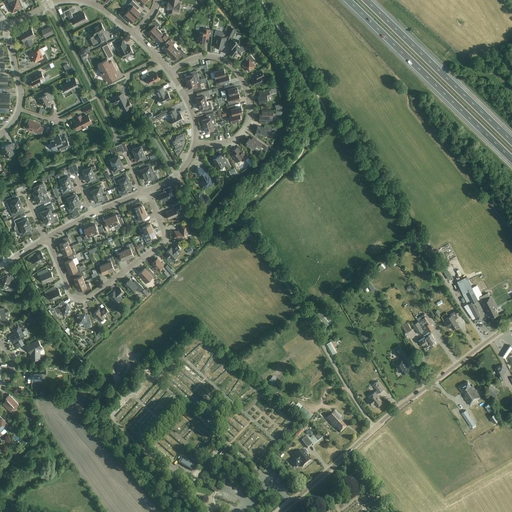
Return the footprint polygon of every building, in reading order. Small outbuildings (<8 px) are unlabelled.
[(16,10),(21,8),(17,1),(18,0),(13,0),(14,1),(8,3),(10,8),(10,9),(12,13),(16,11),(16,10)] [(130,3),(125,7),(128,10),(136,17),(140,12),(136,8),(138,6),(132,0),(130,3)] [(168,1),(167,9),(170,9),(169,13),(174,14),(175,10),(179,11),(180,3),(178,3),(178,0),(170,0),(170,1),(168,1)] [(121,12),(119,14),(125,20),(127,18),(131,22),(136,17),(128,10),(125,13),(123,11),(122,13),(121,12)] [(75,22),(77,25),(87,20),(83,12),(73,18),(71,14),(67,16),(71,23),(75,22)] [(148,32),(152,37),(160,30),(157,27),(160,24),(156,20),(149,26),(152,28),(148,32)] [(93,47),(99,44),(107,40),(102,32),(105,31),(101,23),(95,26),(95,25),(90,28),(94,34),(88,37),(93,47)] [(50,26),(42,31),(45,37),(53,33),(50,26)] [(231,27),(226,35),(231,37),(235,29),(231,27)] [(31,28),(20,34),(24,42),(24,41),(27,47),(32,44),(29,39),(35,36),(31,28)] [(199,37),(196,37),(196,42),(201,43),(201,42),(205,42),(205,38),(208,38),(209,36),(211,36),(212,30),(209,29),(204,29),(203,32),(200,32),(199,37)] [(162,33),(160,30),(152,37),(157,42),(161,38),(163,40),(169,35),(165,31),(162,33)] [(225,37),(222,36),(223,32),(215,30),(214,36),(217,36),(215,46),(222,48),(225,37)] [(164,50),(168,54),(176,48),(173,44),(175,42),(171,38),(165,43),(168,46),(164,50)] [(123,39),(116,42),(120,50),(119,51),(124,59),(128,57),(128,56),(133,53),(129,45),(127,47),(123,39)] [(234,57),(237,53),(241,55),(244,51),(244,49),(238,44),(233,40),(230,45),(232,47),(228,52),(234,57)] [(107,44),(102,47),(108,58),(113,55),(107,44)] [(88,47),(79,52),(80,53),(81,56),(88,53),(90,52),(88,47)] [(39,49),(30,53),(34,62),(39,60),(41,64),(48,60),(45,54),(44,51),(42,48),(39,49)] [(179,51),(176,48),(168,54),(173,59),(177,55),(179,58),(185,53),(181,49),(179,51)] [(250,54),(245,58),(247,60),(242,65),(247,70),(250,70),(255,65),(252,62),(255,59),(250,54)] [(107,59),(98,64),(102,72),(101,72),(101,73),(100,76),(104,77),(104,78),(105,78),(108,83),(117,78),(114,73),(117,71),(112,61),(109,63),(107,59)] [(228,74),(225,75),(224,69),(214,72),(216,78),(228,74)] [(187,82),(199,79),(197,70),(191,72),(191,75),(185,76),(187,82)] [(257,76),(251,79),(254,86),(264,82),(262,77),(264,76),(262,71),(256,73),(257,76)] [(32,80),(30,81),(33,87),(42,82),(40,79),(44,77),(41,72),(31,77),(32,80)] [(147,73),(141,76),(144,82),(148,80),(150,84),(159,79),(156,72),(149,76),(147,73)] [(215,78),(217,84),(215,84),(216,87),(224,85),(223,82),(230,80),(228,74),(216,78),(215,78)] [(74,78),(62,84),(66,94),(79,87),(74,78)] [(202,89),(200,83),(201,83),(200,79),(199,79),(187,82),(188,89),(195,87),(196,91),(202,89)] [(56,97),(60,95),(53,83),(49,86),(56,97)] [(224,87),(226,96),(238,93),(237,86),(231,88),(230,85),(224,87)] [(162,103),(162,104),(171,99),(167,92),(165,93),(162,87),(156,91),(159,96),(159,97),(160,100),(158,102),(157,103),(158,104),(159,104),(162,103)] [(45,95),(37,99),(40,103),(42,102),(44,106),(50,102),(49,101),(53,99),(51,96),(53,95),(51,90),(48,91),(44,93),(45,95)] [(196,97),(198,104),(206,101),(205,98),(210,96),(208,90),(201,92),(202,96),(196,97)] [(264,95),(258,97),(259,99),(258,100),(259,104),(264,102),(263,101),(268,100),(267,97),(270,96),(269,90),(263,92),(264,95)] [(127,101),(124,96),(122,92),(119,94),(116,96),(112,98),(115,104),(119,102),(122,109),(126,107),(127,109),(130,107),(131,106),(128,100),(127,101)] [(0,93),(0,102),(9,103),(9,93),(0,93)] [(226,96),(229,105),(235,103),(234,100),(240,99),(238,93),(226,96)] [(207,105),(206,101),(198,104),(199,110),(205,108),(206,112),(212,110),(211,104),(207,105)] [(0,102),(0,111),(9,112),(9,103),(0,102)] [(478,102),(476,104),(483,111),(485,109),(478,102)] [(91,105),(84,108),(86,113),(93,109),(91,105)] [(230,116),(242,112),(241,106),(234,108),(233,105),(227,107),(228,112),(232,111),(233,115),(230,116)] [(170,118),(174,125),(184,120),(180,113),(177,114),(175,109),(169,112),(172,117),(170,118)] [(167,110),(161,112),(156,115),(157,119),(163,116),(168,113),(167,110)] [(260,114),(259,120),(269,121),(269,116),(273,117),(273,111),(267,111),(266,114),(260,114)] [(230,116),(232,124),(236,123),(236,120),(241,119),(240,113),(242,112),(230,116)] [(202,120),(203,126),(216,123),(213,113),(207,114),(208,118),(202,120)] [(77,120),(74,121),(78,130),(90,124),(86,115),(82,117),(80,115),(76,117),(77,120)] [(29,120),(26,129),(37,132),(36,133),(40,135),(43,128),(39,126),(40,124),(34,122),(35,122),(29,120)] [(218,132),(217,129),(216,123),(203,126),(205,132),(211,130),(212,133),(218,132)] [(255,135),(256,133),(265,136),(265,138),(268,129),(271,130),(272,127),(265,125),(264,128),(257,126),(255,135)] [(177,156),(179,155),(180,153),(181,152),(183,150),(183,148),(184,146),(185,144),(185,142),(185,140),(185,138),(185,136),(185,134),(184,132),(176,136),(175,141),(172,142),(175,148),(174,149),(177,156)] [(70,148),(69,146),(66,138),(60,140),(59,136),(50,140),(54,150),(60,147),(61,151),(70,148)] [(249,138),(245,143),(253,149),(255,146),(259,148),(262,144),(256,140),(255,142),(249,138)] [(12,143),(2,147),(4,153),(5,152),(6,156),(12,154),(13,156),(17,155),(12,143)] [(132,149),(134,155),(143,151),(142,148),(145,147),(144,144),(132,149)] [(241,153),(237,147),(232,151),(234,154),(232,156),(236,162),(241,159),(242,161),(247,157),(243,151),(241,153)] [(145,157),(143,151),(134,155),(137,160),(142,158),(143,161),(149,159),(148,156),(145,157)] [(213,159),(216,164),(217,164),(219,168),(224,165),(225,167),(229,165),(223,154),(213,159)] [(110,159),(112,165),(121,161),(118,156),(110,159)] [(123,167),(121,161),(112,165),(113,168),(111,169),(113,174),(119,172),(118,169),(123,167)] [(140,169),(143,175),(151,171),(154,170),(152,166),(154,165),(152,161),(144,164),(146,167),(140,169)] [(82,170),(85,176),(93,172),(92,169),(95,168),(94,165),(82,170)] [(205,170),(197,166),(194,172),(200,175),(203,180),(200,182),(204,189),(208,187),(209,187),(210,187),(211,187),(212,186),(213,185),(213,184),(214,183),(211,179),(210,179),(205,170)] [(232,176),(237,173),(234,167),(229,171),(232,176)] [(153,174),(151,171),(143,175),(145,181),(150,179),(151,181),(158,178),(156,173),(153,174)] [(57,180),(56,181),(57,183),(60,182),(62,185),(70,181),(68,176),(65,177),(63,172),(55,176),(57,180)] [(96,178),(93,172),(85,176),(87,182),(92,180),(93,182),(99,180),(98,177),(96,178)] [(119,182),(120,185),(129,182),(127,176),(122,178),(120,174),(113,177),(116,183),(119,182)] [(73,187),(70,181),(62,185),(64,190),(62,191),(63,194),(69,192),(68,189),(73,187)] [(122,188),(118,190),(120,195),(127,192),(126,189),(131,187),(129,182),(120,185),(122,188)] [(35,197),(44,194),(47,192),(43,183),(33,187),(35,191),(33,192),(35,197)] [(91,191),(93,196),(102,193),(104,192),(101,183),(95,186),(96,189),(91,191)] [(158,194),(161,201),(171,197),(169,193),(171,192),(169,187),(163,189),(164,192),(158,194)] [(67,198),(69,203),(78,200),(76,194),(71,196),(69,193),(64,196),(65,199),(67,198)] [(108,200),(107,197),(106,194),(103,196),(102,193),(93,196),(95,202),(101,200),(102,203),(108,200)] [(45,197),(44,194),(35,197),(37,203),(43,201),(44,204),(51,201),(48,195),(45,197)] [(5,200),(9,208),(21,203),(19,198),(14,200),(12,197),(5,200)] [(71,206),(67,208),(70,213),(81,208),(80,206),(80,205),(78,200),(69,203),(71,206)] [(9,208),(10,211),(12,217),(19,214),(18,211),(23,209),(21,203),(9,208)] [(174,209),(166,212),(169,219),(178,215),(176,210),(181,208),(179,203),(172,205),(174,209)] [(41,212),(43,218),(52,214),(51,211),(54,209),(52,204),(45,207),(46,210),(41,212)] [(135,210),(137,213),(145,210),(142,204),(138,206),(136,204),(130,206),(132,212),(135,210)] [(135,221),(136,224),(143,220),(142,218),(147,216),(145,210),(137,213),(138,216),(135,217),(136,220),(135,221)] [(52,214),(43,218),(46,223),(51,221),(52,224),(59,221),(55,213),(52,214)] [(116,214),(110,217),(116,229),(119,228),(118,227),(124,224),(121,218),(118,219),(116,214)] [(15,228),(16,229),(29,224),(27,218),(22,220),(21,217),(14,220),(16,225),(15,228)] [(107,231),(112,229),(113,230),(116,229),(110,217),(105,219),(107,224),(104,225),(107,231)] [(142,227),(145,233),(153,229),(150,224),(146,226),(144,223),(139,225),(140,228),(142,227)] [(29,224),(16,229),(15,229),(16,232),(18,232),(19,232),(21,237),(28,234),(27,231),(32,229),(29,224)] [(95,224),(89,226),(93,234),(98,232),(99,234),(102,233),(100,227),(97,229),(95,224)] [(181,231),(174,231),(174,237),(187,238),(188,225),(181,224),(181,231)] [(89,226),(84,229),(86,233),(83,235),(85,241),(91,239),(90,236),(93,234),(89,226)] [(146,236),(144,237),(146,242),(152,240),(150,237),(155,235),(153,229),(145,233),(146,236)] [(59,244),(62,250),(70,246),(68,243),(71,242),(70,240),(68,236),(63,239),(64,242),(59,244)] [(127,248),(125,250),(128,258),(134,255),(132,251),(134,249),(132,243),(126,245),(127,248)] [(166,252),(167,254),(164,256),(167,260),(168,259),(171,263),(174,261),(173,260),(178,254),(177,253),(181,249),(177,244),(173,248),(171,247),(166,252)] [(68,257),(76,254),(73,248),(71,249),(70,246),(62,250),(64,255),(69,253),(70,256),(68,257)] [(120,248),(115,250),(118,257),(120,255),(122,260),(128,258),(125,250),(121,251),(120,248)] [(29,260),(31,258),(36,265),(40,262),(41,263),(42,262),(42,261),(45,259),(41,252),(34,256),(32,254),(27,257),(29,260)] [(65,262),(67,268),(75,264),(73,259),(75,258),(74,255),(76,254),(68,257),(69,260),(65,262)] [(108,262),(105,263),(109,271),(114,269),(112,264),(115,263),(112,256),(107,259),(108,262)] [(382,261),(383,262),(370,273),(373,277),(391,263),(393,266),(396,263),(391,257),(388,259),(386,257),(382,261)] [(157,258),(152,263),(155,267),(154,267),(158,271),(165,265),(162,262),(162,263),(157,258)] [(98,270),(101,269),(103,274),(109,271),(105,263),(100,266),(99,264),(96,265),(98,270)] [(83,265),(79,266),(76,267),(75,264),(67,268),(69,273),(74,271),(75,274),(83,271),(81,272),(81,271),(85,269),(83,265)] [(173,270),(168,265),(164,269),(169,274),(173,270)] [(145,269),(139,274),(144,279),(143,280),(146,283),(152,277),(154,279),(156,276),(149,268),(146,271),(145,269)] [(47,269),(37,273),(38,277),(40,276),(44,284),(48,282),(47,281),(54,278),(51,271),(48,272),(47,269)] [(447,269),(443,271),(448,280),(452,278),(447,269)] [(74,279),(76,284),(84,281),(83,278),(85,277),(83,271),(75,274),(75,275),(77,274),(78,277),(74,279)] [(0,278),(0,279),(3,287),(4,290),(9,288),(10,290),(17,286),(14,279),(10,281),(7,275),(0,278)] [(135,285),(130,279),(124,284),(131,292),(136,288),(140,292),(144,288),(142,286),(138,282),(135,285)] [(459,285),(463,293),(476,318),(480,316),(473,303),(481,299),(481,300),(481,301),(481,302),(482,302),(484,305),(483,305),(487,313),(488,313),(491,317),(498,314),(495,309),(497,308),(490,296),(488,292),(482,295),(477,285),(472,288),(468,280),(459,285)] [(85,284),(84,281),(76,284),(78,290),(83,288),(85,291),(91,288),(89,283),(85,284)] [(49,294),(52,300),(62,295),(58,289),(56,290),(54,286),(45,291),(46,295),(49,294)] [(115,290),(109,295),(116,303),(122,298),(120,296),(124,292),(120,288),(116,291),(115,290)] [(64,315),(67,314),(68,315),(69,314),(69,313),(69,312),(72,311),(67,303),(61,307),(59,304),(53,308),(58,314),(62,312),(64,315)] [(93,314),(96,317),(96,318),(97,320),(98,320),(99,319),(100,321),(106,316),(105,315),(109,312),(105,307),(101,311),(99,308),(93,314)] [(0,308),(0,322),(1,322),(1,323),(7,323),(8,323),(8,322),(9,321),(8,320),(8,319),(7,319),(6,319),(4,308),(0,308)] [(323,309),(316,315),(326,327),(333,321),(323,309)] [(451,316),(446,319),(447,321),(444,322),(447,328),(450,326),(452,329),(458,326),(455,319),(458,317),(454,312),(450,314),(451,316)] [(77,315),(78,324),(83,323),(84,328),(92,327),(90,314),(86,315),(85,313),(77,315)] [(412,325),(418,334),(424,331),(418,321),(412,325)] [(407,323),(402,326),(406,333),(411,330),(407,323)] [(425,325),(429,332),(433,330),(429,323),(425,325)] [(15,334),(9,337),(13,343),(24,336),(18,325),(12,328),(15,334)] [(362,335),(367,344),(372,341),(367,332),(362,335)] [(431,334),(429,336),(427,333),(423,335),(425,337),(426,339),(428,343),(429,343),(431,346),(436,343),(434,340),(435,340),(431,334)] [(87,346),(91,342),(85,337),(81,341),(87,346)] [(426,349),(431,346),(429,343),(428,343),(426,339),(425,337),(418,341),(421,344),(423,345),(423,344),(426,349)] [(38,340),(27,346),(30,353),(31,353),(31,359),(39,359),(39,349),(42,347),(38,340)] [(337,352),(331,341),(327,344),(333,354),(337,352)] [(403,353),(399,346),(394,349),(398,356),(403,353)] [(400,370),(402,374),(409,370),(402,358),(393,363),(398,371),(400,370)] [(502,364),(495,369),(499,375),(498,375),(501,380),(505,378),(502,373),(506,371),(502,364)] [(39,372),(31,372),(31,380),(41,380),(41,373),(46,373),(46,368),(39,368),(39,372)] [(268,381),(271,384),(270,385),(272,387),(275,384),(274,382),(276,379),(273,376),(268,381)] [(377,390),(369,396),(370,398),(367,401),(371,405),(374,403),(376,406),(382,402),(376,394),(384,388),(378,381),(373,385),(377,390)] [(481,397),(473,385),(471,387),(468,382),(460,388),(463,392),(466,395),(463,397),(469,405),(481,397)] [(3,403),(10,411),(11,412),(19,405),(9,394),(6,398),(7,399),(3,403)] [(304,408),(298,413),(301,415),(308,422),(313,416),(304,408)] [(465,410),(461,413),(470,427),(475,424),(465,410)] [(326,419),(334,428),(335,427),(340,432),(346,427),(339,419),(340,418),(334,412),(326,419)] [(19,432),(22,428),(17,423),(14,426),(19,432)] [(9,428),(14,434),(17,431),(12,425),(9,428)] [(306,437),(302,441),(308,448),(312,445),(306,437)] [(302,450),(294,457),(295,457),(295,458),(291,461),(295,466),(299,462),(303,467),(302,467),(303,467),(310,461),(306,456),(307,456),(306,456),(305,455),(305,454),(302,451),(302,450)] [(182,457),(178,463),(191,471),(195,465),(182,457)]
